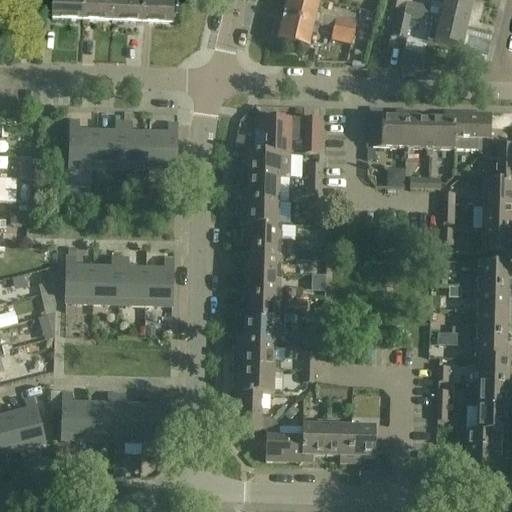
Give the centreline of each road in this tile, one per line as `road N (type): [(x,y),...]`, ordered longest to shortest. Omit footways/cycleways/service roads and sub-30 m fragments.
road 1 (residential): [(194,491),(201,136),(216,82)]
road 2 (residential): [(216,82),(497,93)]
road 3 (residential): [(0,74),(216,82)]
road 4 (residential): [(400,497),(194,491)]
